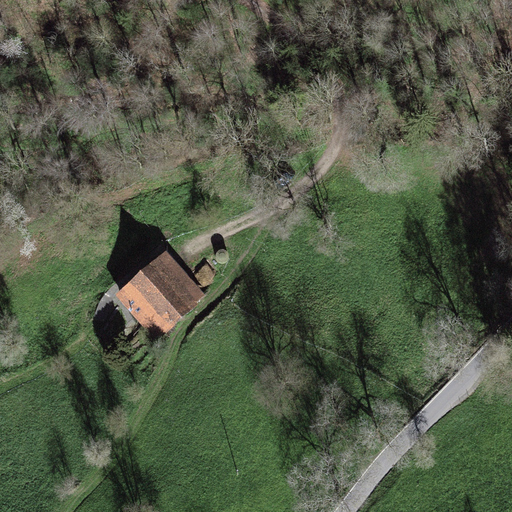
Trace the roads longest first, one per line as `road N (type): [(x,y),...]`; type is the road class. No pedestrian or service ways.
road 1 (residential): [(347,511),(511,333)]
road 2 (track): [(246,0),(295,50),(350,146)]
